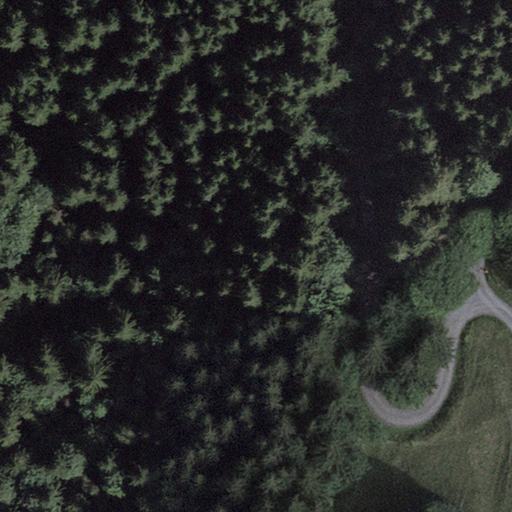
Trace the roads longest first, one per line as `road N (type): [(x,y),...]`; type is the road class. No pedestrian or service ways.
road 1 (track): [(498,285),(468,293),(453,352),(407,418),(361,409),(351,0)]
road 2 (track): [(511,160),(498,285)]
